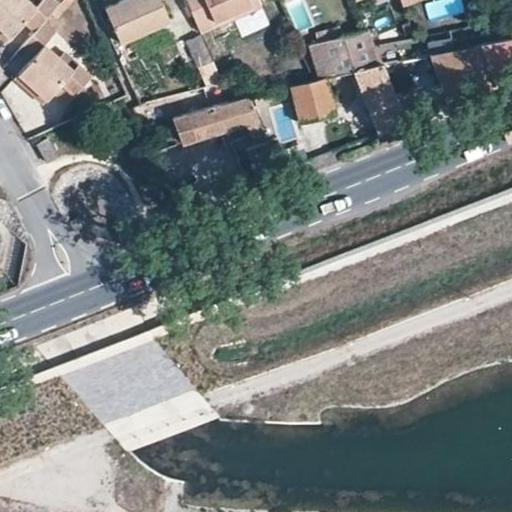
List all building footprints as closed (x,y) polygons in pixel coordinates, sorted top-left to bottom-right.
[(33,20),(44,30),(49,25),(63,9),(52,0),(50,0),(41,12),(27,0),(0,0),(0,30),(14,42),(27,28),(33,20)] [(123,0),(106,8),(120,42),(169,21),(160,0),(123,0)] [(185,0),(200,34),(261,8),(256,0),(185,0)] [(27,28),(38,38),(44,30),(33,20),(27,28)] [(60,35),(49,25),(38,38),(29,47),(40,58),(34,64),(22,78),(51,103),(56,97),(70,109),(95,80),(82,68),(77,74),(63,61),(49,48),(60,35)] [(325,39),(340,36),(337,25),(322,29),(325,39)] [(0,40),(8,48),(14,42),(0,30),(0,40)] [(340,36),(325,39),(306,43),(316,76),(323,74),(350,68),(378,61),(366,30),(340,36)] [(478,43),(494,83),(511,76),(511,36),(478,43)] [(185,43),(196,69),(210,62),(200,37),(185,43)] [(494,83),(478,43),(427,52),(445,104),(494,83)] [(34,64),(40,58),(29,47),(23,54),(34,64)] [(77,74),(82,68),(68,56),(63,61),(77,74)] [(378,61),(350,68),(376,131),(403,120),(394,94),(381,61),(378,61)] [(323,74),(316,76),(288,84),(299,121),(335,113),(323,74)] [(45,110),(51,103),(22,78),(16,84),(45,110)] [(419,114),(425,112),(415,86),(394,94),(398,106),(413,100),(419,114)] [(275,87),(247,95),(252,107),(278,99),(275,87)] [(245,122),(257,120),(252,107),(247,95),(186,113),(194,137),(245,122)] [(403,120),(419,114),(413,100),(398,106),(403,120)] [(262,129),(257,120),(245,122),(250,135),(262,129)] [(262,129),(250,135),(255,144),(244,149),(256,178),(278,170),(262,129)] [(38,146),(46,164),(56,159),(48,142),(38,146)]
